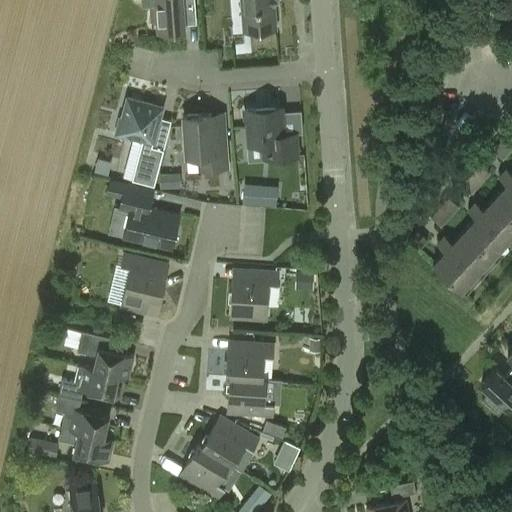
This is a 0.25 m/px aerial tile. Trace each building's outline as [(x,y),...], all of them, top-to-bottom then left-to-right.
[(194,0),(154,0),(155,5),(150,5),(151,23),(157,22),(157,33),(184,31),(182,4),(194,3),(194,0)] [(240,0),(243,32),(276,29),(273,0),(240,0)] [(133,136),(152,141),(147,158),(159,162),(171,120),(159,117),(162,106),(127,97),(122,117),(119,117),(115,134),(132,138),(133,136)] [(270,157),(297,155),(296,132),(283,133),(281,108),(256,110),(253,108),(248,108),(244,113),(244,118),(247,120),(249,143),(269,142),(270,157)] [(200,169),(227,167),(225,135),(213,136),(211,113),(183,115),(186,155),(199,155),(200,169)] [(502,157),(511,147),(501,138),(493,148),(502,157)] [(511,167),(511,166),(511,149),(503,158),(511,167)] [(94,167),(106,171),(111,158),(99,154),(94,167)] [(480,181),(489,171),(479,162),(470,172),(480,181)] [(511,172),(505,167),(502,170),(511,179),(511,172)] [(511,210),(511,179),(502,170),(499,174),(507,181),(494,194),(511,210)] [(480,181),(470,172),(461,182),(471,191),(480,181)] [(130,212),(124,236),(170,247),(178,214),(148,207),(152,190),(125,184),(109,180),(106,194),(121,197),(118,209),(130,212)] [(277,202),(278,183),(243,182),(243,202),(277,202)] [(475,200),(471,204),(511,241),(511,210),(494,194),(482,207),(475,200)] [(449,215),(458,205),(448,196),(439,206),(449,215)] [(463,228),(497,258),(511,241),(471,204),(468,208),(475,215),(463,228)] [(449,215),(439,206),(430,215),(440,224),(449,215)] [(444,234),(441,238),(481,275),(497,258),(463,228),(451,241),(444,234)] [(418,249),(427,239),(417,230),(408,240),(418,249)] [(481,275),(441,238),(437,241),(445,248),(433,262),(466,292),(481,275)] [(158,299),(164,274),(149,270),(151,258),(124,252),(122,264),(130,266),(124,291),(158,299)] [(296,267),(295,287),(313,287),(314,267),(296,267)] [(277,283),(277,270),(250,268),(249,280),(233,279),(230,316),(265,318),(268,282),(277,283)] [(78,364),(128,376),(133,355),(102,347),(105,336),(81,330),(76,350),(96,354),(93,367),(78,364)] [(228,351),(226,376),(265,378),(261,377),(263,354),(271,355),(272,343),(244,341),(244,353),(228,351)] [(80,398),(83,388),(113,395),(117,375),(128,377),(128,376),(78,364),(74,381),(62,378),(58,393),(59,393),(80,398)] [(511,371),(509,369),(504,374),(495,366),(480,383),(487,390),(481,397),(497,412),(503,405),(511,395),(511,371)] [(282,380),(265,378),(226,376),(230,376),(228,400),(244,401),(243,413),(271,415),(272,403),(279,403),(282,380)] [(81,398),(80,398),(59,393),(56,409),(65,411),(61,426),(113,439),(113,438),(103,436),(108,415),(79,408),(81,398)] [(262,430),(281,437),(286,426),(266,419),(262,430)] [(198,442),(198,443),(231,463),(244,443),(251,447),(258,437),(234,422),(228,433),(214,424),(202,444),(198,442)] [(113,439),(61,426),(58,439),(75,443),(73,452),(108,460),(113,439)] [(55,456),(58,443),(31,437),(28,450),(55,456)] [(292,464),(299,443),(284,438),(277,459),(292,464)] [(231,463),(198,443),(185,463),(199,472),(193,482),(217,496),(223,486),(216,481),(228,462),(231,464),(231,463)] [(413,480),(390,484),(392,496),(416,491),(413,480)] [(99,511),(96,481),(68,484),(71,511),(99,511)] [(367,511),(407,511),(405,498),(366,506),(367,511)]
